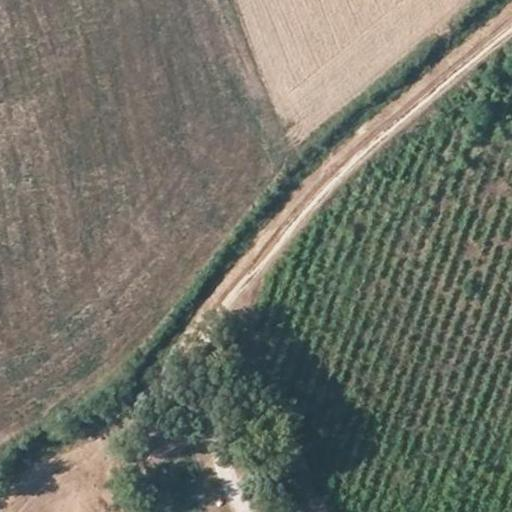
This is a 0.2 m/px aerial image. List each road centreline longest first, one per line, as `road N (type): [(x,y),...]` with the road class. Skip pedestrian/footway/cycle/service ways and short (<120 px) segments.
road 1 (track): [(511,27),(344,172),(234,294)]
road 2 (track): [(234,294),(250,423),(308,494),(338,511)]
road 3 (track): [(234,294),(204,335),(195,394),(243,511)]
